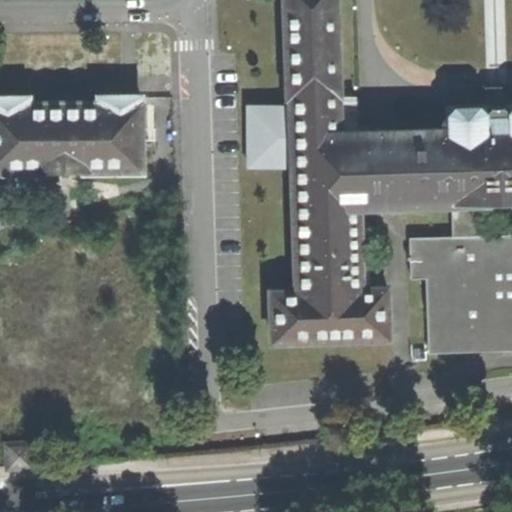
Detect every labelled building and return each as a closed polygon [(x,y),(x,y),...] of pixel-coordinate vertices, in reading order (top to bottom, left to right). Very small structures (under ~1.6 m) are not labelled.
[(295,107),(295,136),(346,134),(340,0),(287,0),(291,99),(294,100),(295,107)] [(453,131),(346,134),(295,136),(295,169),(301,292),(276,293),(277,344),(394,341),(392,290),(367,290),(365,211),(457,207),(458,240),(416,241),(417,281),(433,281),(435,356),(511,353),(511,87),(503,87),(491,87),(490,98),(490,108),(453,109),(453,131)] [(0,99),(0,174),(147,174),(147,170),(147,107),(143,107),(143,99),(104,99),(104,104),(33,104),(33,100),(0,99)] [(282,167),(280,102),(243,103),(245,168),(282,167)] [(13,470),(53,468),(51,444),(36,445),(36,443),(11,445),(13,470)]
